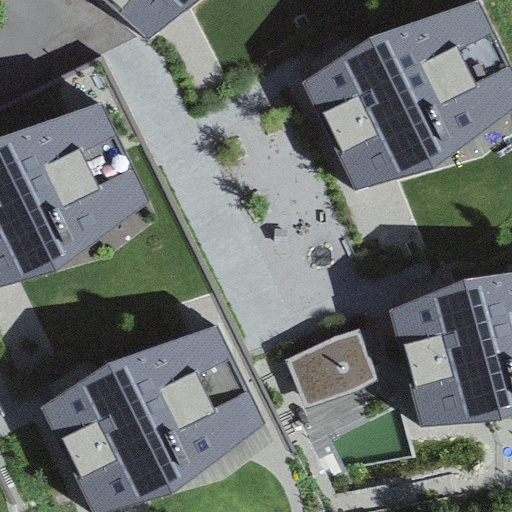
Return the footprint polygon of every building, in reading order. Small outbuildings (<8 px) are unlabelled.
[(109,0),(147,33),(192,0),(109,0)] [(511,49),(488,0),(437,0),(368,23),(295,71),(352,189),(440,162),(511,102),(511,49)] [(0,127),(0,287),(66,271),(155,197),(106,87),(0,127)] [(511,256),(461,263),(384,299),(419,422),(503,415),(511,410),(511,256)] [(105,348),(34,399),(91,511),(104,511),(174,491),(269,414),(220,313),(105,348)]
